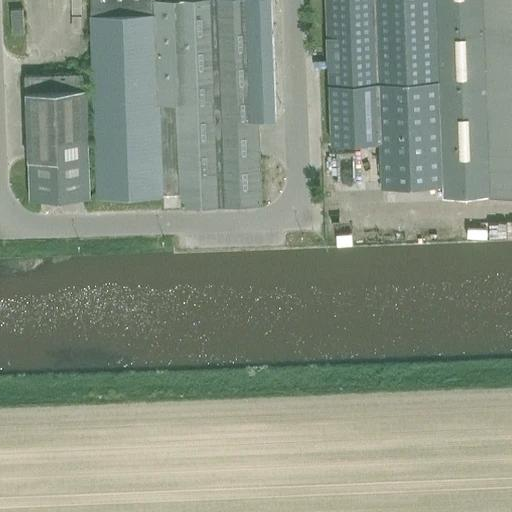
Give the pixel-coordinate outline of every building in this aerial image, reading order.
[(90,0),(97,197),(163,194),(163,193),(180,192),(181,206),(261,203),(258,117),(276,116),(271,0),(90,0)] [(442,196),(449,196),(442,0),(325,0),(331,144),(380,142),(382,186),(442,184),(442,196)] [(511,0),(442,0),(449,196),(511,193),(511,0)] [(10,9),(12,33),(24,33),(22,9),(10,9)] [(90,197),(88,147),(85,73),(25,75),(28,147),(30,199),(90,197)]
